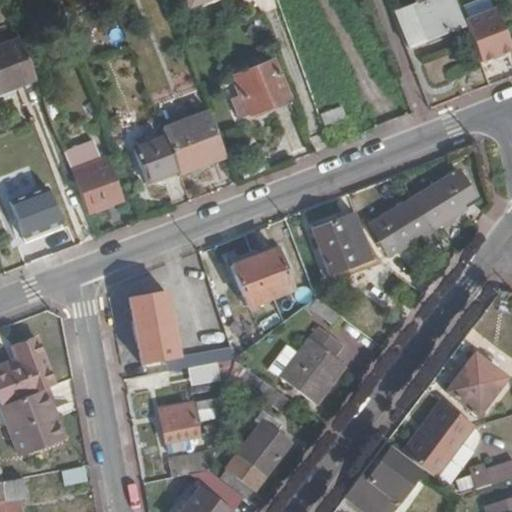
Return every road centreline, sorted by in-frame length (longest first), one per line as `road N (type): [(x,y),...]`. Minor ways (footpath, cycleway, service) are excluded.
road 1 (residential): [(499,108),(79,273)]
road 2 (residential): [(511,227),(295,511)]
road 3 (residential): [(122,511),(79,273)]
road 4 (unknown): [(330,174),(266,0)]
